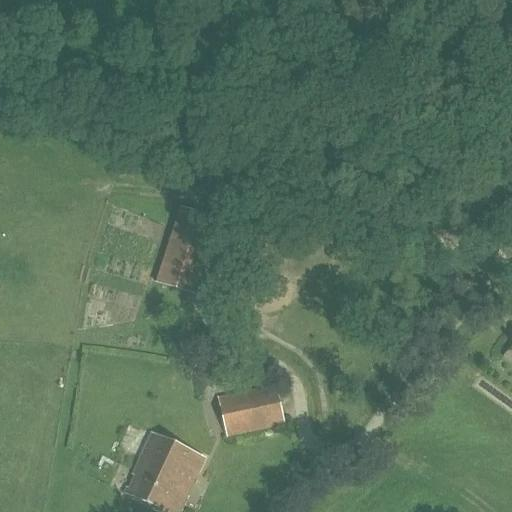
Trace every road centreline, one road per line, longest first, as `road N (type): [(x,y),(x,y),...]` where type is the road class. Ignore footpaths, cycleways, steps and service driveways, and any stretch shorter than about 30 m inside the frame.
road 1 (track): [(341,455),(318,451),(304,433),(292,376),(262,359),(231,362),(215,298),(228,240)]
road 2 (track): [(341,455),(404,391),(511,256)]
